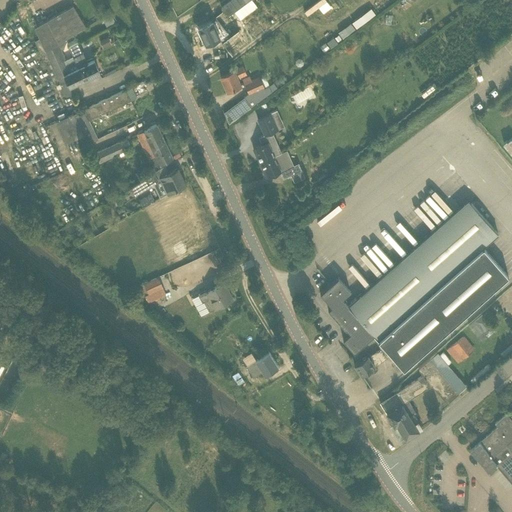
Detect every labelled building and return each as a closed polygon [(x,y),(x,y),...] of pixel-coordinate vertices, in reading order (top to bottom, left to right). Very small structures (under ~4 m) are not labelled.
[(220,0),(214,5),(222,15),(239,0),(220,0)] [(35,27),(40,38),(39,38),(45,51),(58,44),(59,44),(86,26),(73,5),(35,27)] [(351,21),(355,27),(375,13),(371,8),(351,21)] [(108,19),(106,15),(100,18),(102,23),(104,22),(103,21),(108,19)] [(199,28),(206,43),(219,37),(215,30),(223,25),(220,18),(211,22),(199,28)] [(66,60),(59,44),(58,44),(45,51),(39,38),(34,40),(53,81),(58,78),(61,83),(67,80),(64,74),(72,70),(67,59),(66,60)] [(107,61),(117,56),(115,52),(105,57),(107,61)] [(94,57),(87,61),(84,56),(80,54),(74,57),(77,63),(76,64),(78,68),(84,80),(101,71),(94,57)] [(70,86),(84,80),(78,68),(76,64),(77,63),(74,57),(73,57),(72,57),(67,59),(72,70),(64,74),(67,80),(70,86)] [(242,66),(241,66),(233,70),(221,76),(227,91),(240,85),(237,77),(246,73),(242,66)] [(243,83),(248,95),(264,89),(264,88),(268,86),(263,75),(259,77),(258,77),(243,83)] [(73,92),(70,86),(67,80),(61,83),(66,95),(73,92)] [(89,120),(131,100),(126,89),(74,114),(83,135),(87,144),(98,139),(89,120)] [(245,96),(224,111),(229,122),(251,106),(245,96)] [(253,147),(259,162),(274,155),(281,151),(272,131),(284,125),(277,109),(257,118),(264,134),(258,137),(262,144),(253,147)] [(65,143),(83,135),(74,114),(56,122),(65,143)] [(160,164),(173,158),(156,124),(143,131),(145,134),(134,140),(141,153),(142,153),(144,158),(154,152),(160,164)] [(119,141),(120,142),(122,147),(130,143),(127,138),(119,141)] [(92,155),(96,164),(124,151),(120,142),(106,149),(92,155)] [(284,177),(291,173),(295,181),(306,176),(299,162),(294,164),(287,149),(281,151),(274,155),(281,170),(284,177)] [(281,170),(274,155),(259,162),(266,177),(281,170)] [(158,177),(167,195),(181,188),(187,185),(178,167),(158,177)] [(158,180),(153,172),(130,186),(135,194),(158,180)] [(151,194),(139,200),(143,207),(155,200),(151,194)] [(338,277),(336,279),(329,285),(320,293),(330,304),(332,306),(328,309),(346,329),(344,330),(348,334),(343,339),(354,351),(373,334),(378,340),(437,286),(463,315),(508,275),(483,246),(497,234),(468,200),(348,306),(341,298),(350,291),(338,277)] [(204,227),(184,234),(190,250),(209,243),(204,227)] [(361,254),(359,256),(377,274),(379,272),(361,254)] [(158,277),(144,283),(140,285),(144,295),(146,295),(149,302),(166,295),(158,277)] [(201,315),(233,298),(224,282),(208,291),(206,289),(206,290),(192,298),(201,315)] [(437,286),(378,340),(403,368),(463,315),(437,286)] [(469,326),(482,341),(495,330),(482,315),(469,326)] [(31,325),(28,331),(39,338),(42,332),(31,325)] [(464,336),(447,350),(458,363),(474,349),(464,336)] [(375,365),(387,357),(381,348),(369,356),(367,355),(354,364),(361,374),(370,369),(372,372),(377,369),(375,365)] [(265,374),(278,366),(269,351),(256,359),(258,363),(250,368),(254,375),(262,369),(265,374)] [(437,352),(418,368),(422,375),(379,402),(392,424),(414,411),(408,400),(432,385),(447,402),(459,392),(466,386),(437,352)] [(440,354),(447,362),(450,360),(443,352),(440,354)] [(238,372),(232,376),(238,385),(244,381),(238,372)] [(303,409),(297,416),(301,420),(307,413),(303,409)] [(414,411),(392,424),(390,426),(399,441),(421,427),(414,414),(416,413),(414,411)] [(511,418),(507,413),(495,423),(498,426),(471,450),(490,471),(498,465),(511,480),(511,418)]
